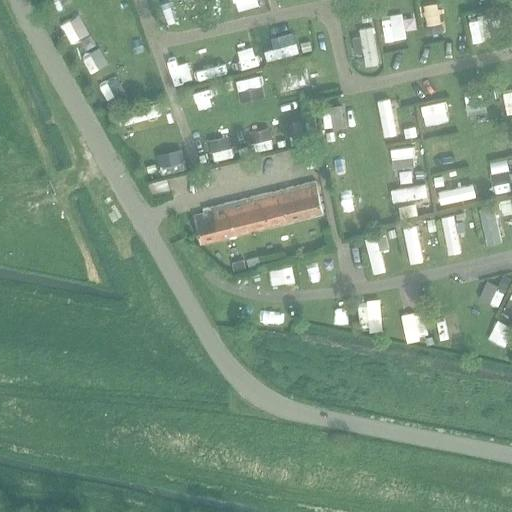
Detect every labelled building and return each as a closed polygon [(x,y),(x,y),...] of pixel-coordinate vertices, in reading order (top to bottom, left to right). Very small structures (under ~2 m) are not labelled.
[(418,0),(407,0),(397,2),(401,25),(422,21),(418,0)] [(489,25),(506,23),(502,0),(500,0),(486,2),(489,25)] [(89,1),(80,5),(88,25),(98,21),(89,1)] [(374,12),(383,47),(395,43),(386,9),(374,12)] [(372,12),(362,14),(363,21),(373,19),(372,12)] [(259,45),(279,42),(277,24),(257,26),(259,45)] [(101,41),(108,56),(118,51),(111,36),(101,41)] [(309,40),(301,41),(303,51),(312,49),(309,40)] [(294,78),(309,75),(305,53),(290,56),(294,78)] [(252,63),(255,74),(278,66),(275,56),(252,63)] [(231,80),(222,82),(225,91),(233,89),(231,80)] [(438,97),(463,94),(461,82),(437,85),(438,97)] [(240,91),(242,104),(278,99),(277,86),(240,91)] [(406,87),(400,116),(412,118),(417,90),(406,87)] [(498,90),(490,91),(492,98),(499,97),(498,90)] [(119,109),(109,112),(112,123),(123,120),(119,109)] [(511,118),(502,120),(503,129),(511,126),(511,118)] [(415,126),(404,128),(406,137),(417,135),(415,126)] [(230,132),(232,142),(250,139),(248,129),(230,132)] [(334,132),(327,133),(328,141),(335,140),(334,132)] [(247,145),(238,147),(240,153),(249,150),(247,145)] [(311,145),(302,147),(308,168),(317,165),(311,145)] [(362,170),(374,168),(370,149),(359,152),(362,170)] [(478,150),(464,156),(470,169),(483,163),(478,150)] [(155,162),(146,165),(148,172),(157,170),(155,162)] [(492,166),(456,171),(458,185),(494,180),(492,166)] [(443,175),(435,177),(436,186),(445,184),(443,175)] [(166,179),(150,183),(152,193),(169,189),(166,179)] [(306,216),(323,212),(316,181),(298,185),(306,216)] [(298,185),(281,189),(289,221),(306,216),(298,185)] [(281,189),(271,192),(263,193),(271,225),(289,221),(281,189)] [(263,193),(254,196),(246,198),(254,230),(271,225),(263,193)] [(373,209),(371,193),(358,194),(360,210),(373,209)] [(246,198),(237,200),(229,202),(237,234),(254,230),(246,198)] [(511,202),(511,199),(500,202),(502,213),(511,210),(511,202)] [(220,238),(237,234),(229,202),(212,206),(220,238)] [(480,207),(486,230),(498,227),(492,204),(480,207)] [(201,243),(220,238),(212,206),(203,208),(204,212),(194,215),(201,243)] [(435,219),(427,220),(429,231),(437,230),(435,219)] [(463,222),(456,223),(457,232),(465,231),(463,222)] [(395,229),(388,231),(390,238),(396,236),(395,229)] [(318,245),(320,271),(331,270),(329,245),(318,245)] [(285,252),(288,269),(313,265),(310,248),(285,252)] [(258,255),(247,258),(248,266),(260,264),(258,255)] [(242,260),(232,263),(234,271),(245,268),(242,260)] [(504,275),(498,287),(505,291),(511,279),(504,275)] [(379,296),(382,310),(396,306),(393,293),(379,296)] [(511,300),(509,299),(502,311),(510,315),(511,310),(511,300)] [(430,306),(430,326),(447,326),(447,306),(430,306)] [(452,310),(457,330),(477,326),(473,306),(452,310)] [(433,335),(426,337),(428,345),(435,342),(433,335)]
